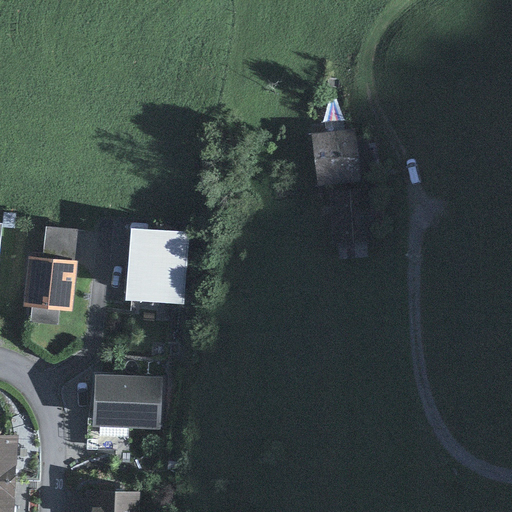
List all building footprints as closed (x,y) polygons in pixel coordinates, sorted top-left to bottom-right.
[(354,127),(313,131),(318,182),(359,178),(354,127)] [(332,191),(335,238),(369,236),(367,189),(332,191)] [(195,232),(136,228),(131,301),(190,305),(195,232)] [(31,256),(27,301),(68,305),(72,260),(31,256)] [(164,379),(96,375),(94,418),(162,421),(164,379)] [(0,438),(0,478),(10,479),(11,438),(0,438)] [(0,478),(0,511),(8,511),(10,479),(0,478)] [(135,511),(136,494),(94,492),(93,511),(135,511)]
